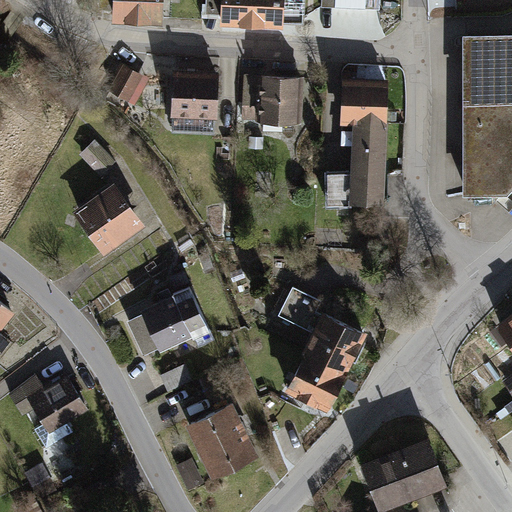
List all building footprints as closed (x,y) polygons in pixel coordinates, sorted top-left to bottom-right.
[(164,0),(114,0),(114,17),(164,18),(164,0)] [(206,0),(206,14),(222,15),(222,22),(285,25),(286,0),(206,0)] [(379,0),(321,0),(321,7),(379,9),(379,0)] [(511,33),(466,33),(466,194),(509,194),(511,190),(511,33)] [(122,62),(107,88),(135,104),(150,77),(122,62)] [(244,72),(242,118),(298,121),(301,75),(244,72)] [(175,74),(173,114),(218,117),(220,76),(175,74)] [(355,121),(390,122),(391,84),(344,82),(342,145),(354,145),(355,121)] [(390,122),(355,121),(354,145),(353,171),(325,171),(328,204),(351,202),(387,202),(390,122)] [(264,137),(250,136),(249,147),(263,148),(264,137)] [(116,162),(95,140),(81,154),(102,176),(116,162)] [(115,181),(73,210),(104,253),(145,224),(115,181)] [(175,295),(142,310),(143,313),(159,347),(161,350),(193,335),(194,338),(211,330),(190,285),(174,292),(175,295)] [(294,286),(280,314),(315,331),(323,314),(316,311),(322,299),(294,286)] [(0,298),(0,356),(12,340),(2,332),(17,311),(0,298)] [(315,331),(305,353),(348,373),(367,332),(324,312),(323,314),(315,331)] [(511,312),(495,325),(511,347),(511,312)] [(159,347),(143,313),(128,320),(144,354),(159,347)] [(305,353),(288,390),(328,411),(348,373),(305,353)] [(186,363),(162,375),(170,392),(194,380),(186,363)] [(38,375),(8,393),(22,417),(35,409),(49,432),(88,409),(64,371),(43,384),(38,375)] [(511,373),(501,382),(511,396),(511,373)] [(234,406),(193,425),(215,473),(257,453),(248,433),(241,420),(234,406)] [(439,438),(369,463),(387,510),(457,485),(439,438)] [(193,457),(178,464),(189,489),(204,483),(193,457)] [(47,471),(30,480),(40,498),(57,489),(47,471)] [(106,478),(80,493),(90,511),(99,511),(119,501),(106,478)] [(60,491),(41,501),(46,511),(50,511),(67,503),(60,491)] [(42,511),(35,498),(16,508),(17,511),(42,511)]
